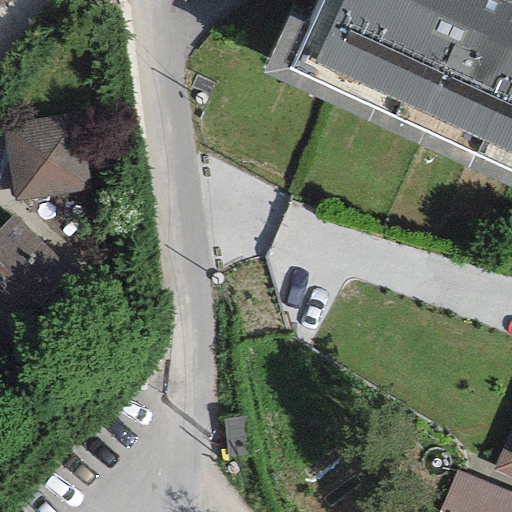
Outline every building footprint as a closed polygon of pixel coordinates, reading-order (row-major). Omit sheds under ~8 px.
[(511,0),(315,0),(288,59),(511,162),(511,0)] [(13,128),(19,191),(81,182),(76,122),(13,128)] [(135,216),(112,219),(116,243),(140,240),(135,216)] [(0,229),(0,328),(4,333),(59,276),(6,224),(0,229)] [(241,421),(222,422),(225,458),(245,456),(241,421)] [(511,511),(511,481),(464,462),(442,511),(511,511)]
